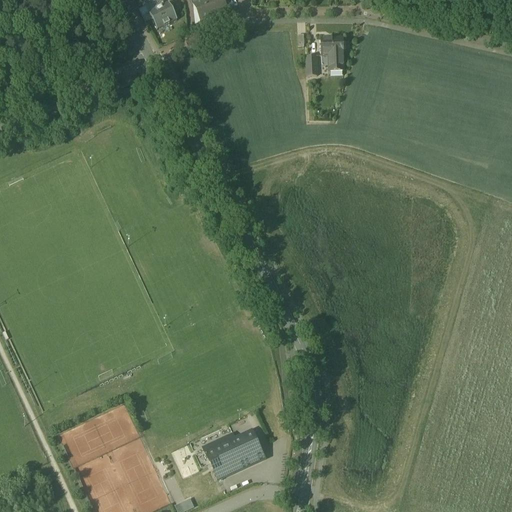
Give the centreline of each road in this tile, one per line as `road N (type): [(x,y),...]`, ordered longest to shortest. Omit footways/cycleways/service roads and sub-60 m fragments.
road 1 (tertiary): [(316,402),(299,342),(150,62)]
road 2 (unclassified): [(0,131),(150,62)]
road 3 (residential): [(245,20),(396,21)]
